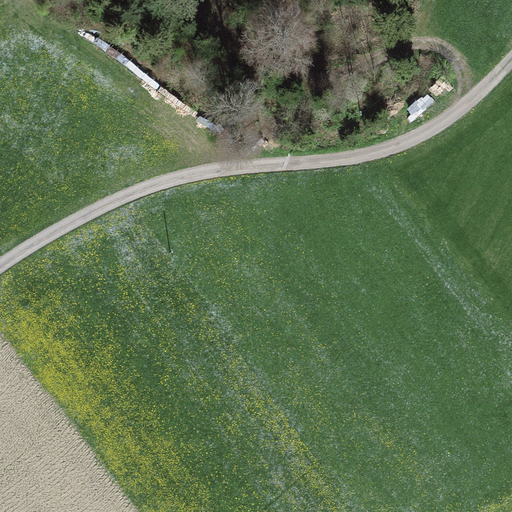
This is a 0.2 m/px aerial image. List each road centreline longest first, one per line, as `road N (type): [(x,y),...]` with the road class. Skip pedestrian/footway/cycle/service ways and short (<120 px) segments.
road 1 (track): [(0,266),(151,186),(403,147),(462,107),(511,56)]
road 2 (track): [(307,164),(296,0)]
